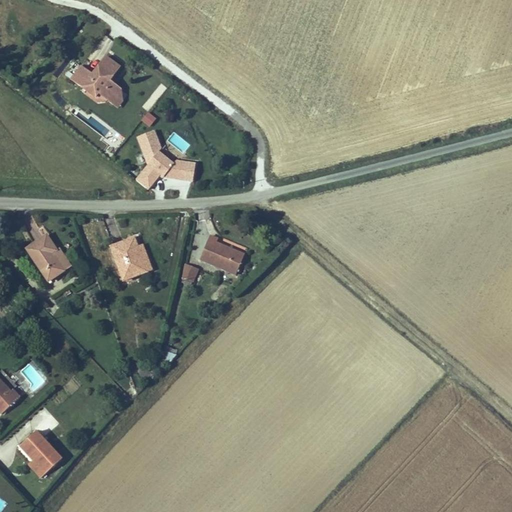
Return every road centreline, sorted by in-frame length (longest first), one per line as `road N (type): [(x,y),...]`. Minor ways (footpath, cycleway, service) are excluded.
road 1 (unclassified): [(0,201),(169,204),(263,190),(511,130)]
road 2 (track): [(511,421),(256,191)]
